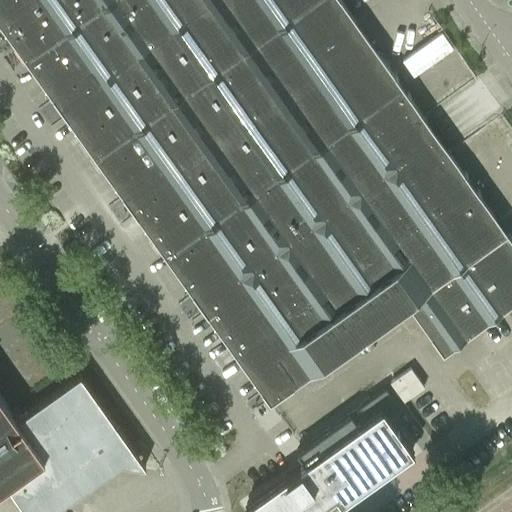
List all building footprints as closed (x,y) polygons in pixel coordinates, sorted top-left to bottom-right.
[(0,0),(0,22),(24,57),(104,0),(0,0)] [(59,106),(178,21),(162,0),(104,0),(24,57),(51,95),(54,100),(55,99),(59,106)] [(162,0),(178,21),(207,0),(162,0)] [(207,0),(178,21),(213,70),(310,0),(207,0)] [(310,0),(213,70),(248,119),(366,34),(342,0),(310,0)] [(67,117),(94,155),(213,70),(178,21),(59,106),(64,112),(63,113),(67,117)] [(366,34),(248,119),(282,168),(401,83),(396,76),(397,76),(394,71),(393,72),(366,34)] [(124,197),(129,203),(248,119),(213,70),(94,155),(121,192),(120,193),(124,197)] [(282,168),(317,216),(436,132),(409,94),(410,93),(406,89),(401,83),(282,168)] [(164,252),(282,168),(248,119),(129,203),(134,210),(133,210),(136,215),(137,214),(164,252)] [(436,132),(317,216),(352,265),(471,181),(466,174),(467,174),(464,169),(463,169),(436,132)] [(194,294),(199,301),(317,216),(282,168),(164,252),(191,290),(190,290),(193,295),(194,294)] [(471,181),(352,265),(233,350),(260,388),(262,391),(263,391),(267,397),(266,397),(269,400),(278,393),(293,383),(293,382),(407,301),(407,300),(506,229),(479,192),(479,191),(476,187),(475,187),(471,181)] [(233,350),(352,265),(317,216),(199,301),(203,307),(203,308),(206,313),(206,312),(233,350)] [(407,300),(407,301),(430,332),(429,333),(442,351),(452,344),(451,343),(511,299),(511,238),(506,229),(407,300)] [(394,377),(390,380),(403,399),(408,396),(424,385),(424,384),(410,365),(409,366),(404,369),(394,377)] [(0,395),(0,485),(6,481),(27,511),(33,511),(93,470),(110,458),(145,464),(79,372),(16,417),(15,417),(0,395)] [(270,485),(245,503),(246,503),(251,511),(321,511),(322,511),(323,511),(324,510),(339,500),(341,499),(364,482),(412,448),(399,430),(396,425),(407,416),(385,385),(353,407),(350,410),(296,448),(299,453),(304,460),(302,462),(292,469),(284,474),(285,475),(270,485)]
